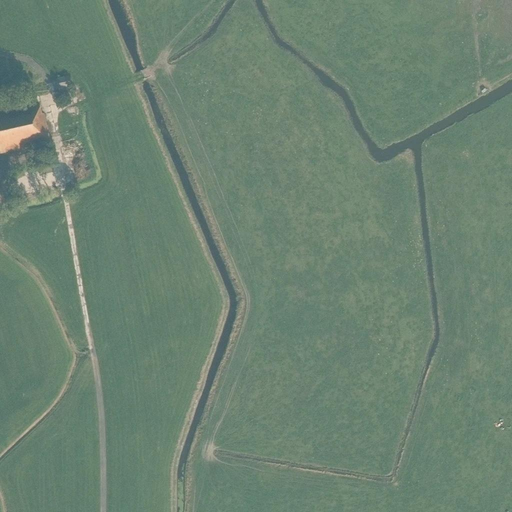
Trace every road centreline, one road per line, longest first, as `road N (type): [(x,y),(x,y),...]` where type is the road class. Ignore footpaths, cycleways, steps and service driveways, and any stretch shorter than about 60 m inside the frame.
road 1 (unclassified): [(102,511),(98,388),(64,196)]
road 2 (track): [(64,196),(45,76),(26,59),(0,54)]
